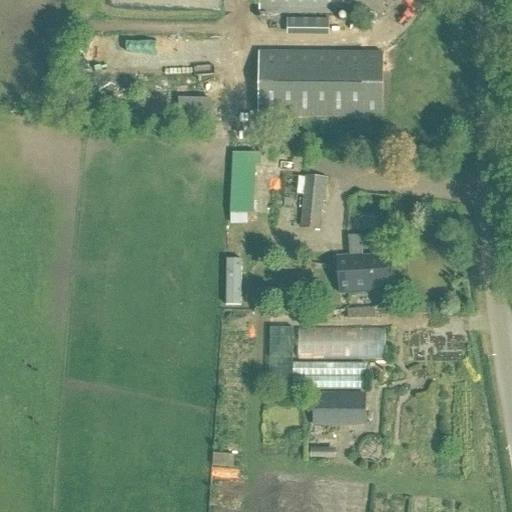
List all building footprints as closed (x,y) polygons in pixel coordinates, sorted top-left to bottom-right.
[(382,18),(382,0),(259,0),(260,15),(382,18)] [(383,120),(383,55),(259,54),(258,119),(383,120)] [(228,115),(228,97),(193,97),(193,115),(228,115)] [(256,216),(258,156),(232,155),(230,215),(256,216)] [(322,219),(326,180),(306,178),(302,217),(322,219)] [(370,229),(387,230),(388,214),(370,214),(370,229)] [(290,251),(308,248),(306,237),(288,240),(290,251)] [(363,239),(363,237),(348,238),(350,259),(337,260),(340,295),(375,292),(375,290),(391,288),(389,257),(381,258),(380,238),(363,239)] [(225,261),(225,308),(240,308),(241,261),(225,261)] [(397,323),(397,315),(385,314),(385,307),(362,307),(362,322),(397,323)] [(298,329),(298,362),(386,361),(386,328),(298,329)] [(268,329),(268,368),(268,389),(294,389),(294,392),(366,391),(366,366),(293,367),(293,368),(292,368),(292,329),(268,329)] [(313,428),(365,428),(365,394),(313,394),(313,428)] [(402,511),(406,492),(386,489),(382,511),(402,511)]
